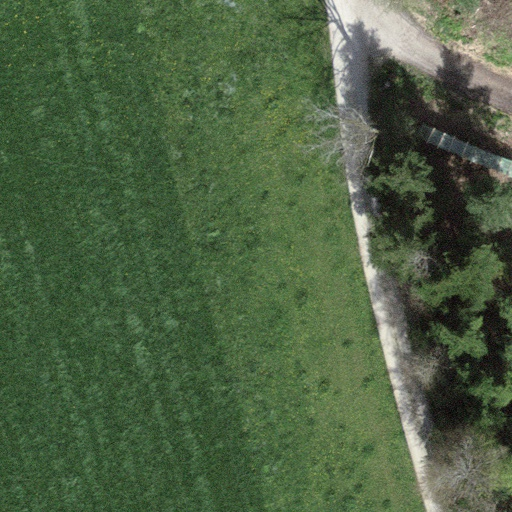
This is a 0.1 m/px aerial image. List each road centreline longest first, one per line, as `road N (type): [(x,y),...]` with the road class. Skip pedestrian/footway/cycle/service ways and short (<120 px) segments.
road 1 (track): [(345,0),(388,254),(456,511)]
road 2 (track): [(347,14),(511,95)]
